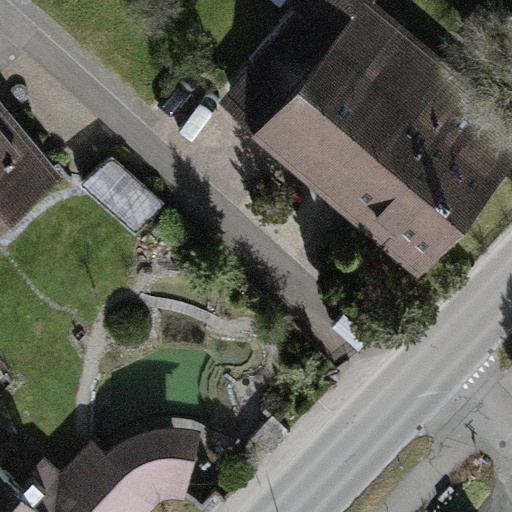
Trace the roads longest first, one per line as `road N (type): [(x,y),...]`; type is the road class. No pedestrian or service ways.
road 1 (residential): [(0,15),(366,349)]
road 2 (tertiary): [(292,511),(420,374)]
road 3 (tertiary): [(420,374),(511,280)]
